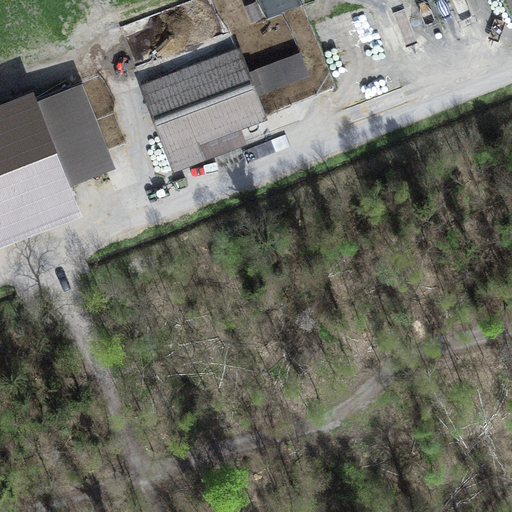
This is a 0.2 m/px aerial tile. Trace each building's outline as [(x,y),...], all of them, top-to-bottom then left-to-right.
[(270,0),(273,9),(301,0),(270,0)] [(246,142),(239,126),(263,116),(256,96),(246,72),(238,51),(144,87),(175,169),(204,158),(197,142),(205,139),(212,155),(246,142)] [(256,96),(310,75),(301,51),(246,72),(256,96)] [(71,86),(33,101),(67,186),(104,171),(71,86)] [(0,226),(72,199),(67,186),(33,101),(0,113),(0,226)] [(204,158),(212,155),(205,139),(197,142),(204,158)]
